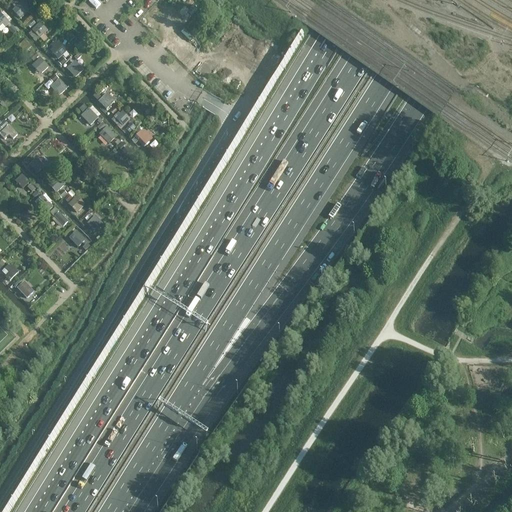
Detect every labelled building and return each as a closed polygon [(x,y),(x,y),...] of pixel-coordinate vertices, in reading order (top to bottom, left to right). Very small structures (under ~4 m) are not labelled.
[(21,3),(12,12),(20,20),(29,12),(21,3)] [(1,14),(0,14),(0,27),(3,25),(5,28),(10,24),(1,14)] [(40,23),(32,31),(33,32),(30,35),(36,41),(39,39),(40,39),(44,42),(46,40),(43,36),(48,31),(40,23)] [(23,39),(17,44),(21,48),(27,43),(23,39)] [(53,49),(50,52),(58,60),(66,52),(56,41),(51,46),(53,49)] [(49,68),(40,59),(32,67),(40,76),(49,68)] [(75,62),(66,70),(75,79),(84,71),(75,62)] [(54,75),(49,80),(52,83),(57,79),(54,75)] [(59,80),(51,88),(59,97),(67,89),(59,80)] [(107,94),(98,103),(106,111),(115,102),(107,94)] [(89,110),(81,118),(91,127),(98,119),(89,110)] [(126,134),(139,123),(131,114),(128,116),(123,110),(113,119),(126,134)] [(9,126),(0,134),(0,136),(4,141),(9,137),(13,141),(18,135),(9,126)] [(116,138),(107,128),(99,136),(109,145),(116,138)] [(140,132),(134,139),(144,148),(150,142),(148,139),(150,137),(145,132),(143,134),(140,132)] [(123,154),(119,158),(124,163),(128,159),(130,161),(135,155),(127,147),(122,153),(123,154)] [(37,160),(30,168),(38,176),(47,167),(41,161),(40,163),(37,160)] [(21,176),(15,182),(23,190),(29,184),(21,176)] [(57,177),(48,186),(56,194),(65,185),(57,177)] [(43,197),(35,203),(44,215),(53,208),(50,204),(49,205),(43,197)] [(76,197),(68,206),(77,214),(85,206),(76,197)] [(59,214),(54,219),(63,228),(68,222),(59,214)] [(95,217),(87,225),(94,232),(96,230),(98,232),(104,226),(95,217)] [(86,241),(77,232),(69,239),(78,249),(86,241)] [(18,273),(10,264),(5,269),(9,274),(6,278),(10,282),(18,273)] [(34,293),(24,283),(17,289),(27,300),(34,293)] [(474,339),(468,336),(465,340),(472,344),(473,343),(473,342),(472,342),(473,341),(474,339)]
